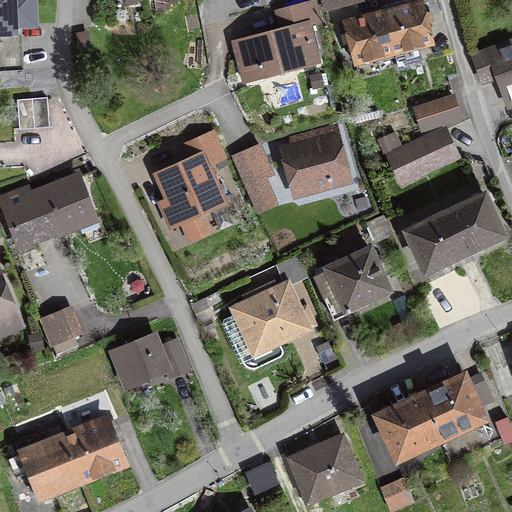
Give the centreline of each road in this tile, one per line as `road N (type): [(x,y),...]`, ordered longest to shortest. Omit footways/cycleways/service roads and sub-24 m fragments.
road 1 (residential): [(65,0),(58,75),(132,204),(231,461)]
road 2 (residential): [(231,461),(511,321)]
